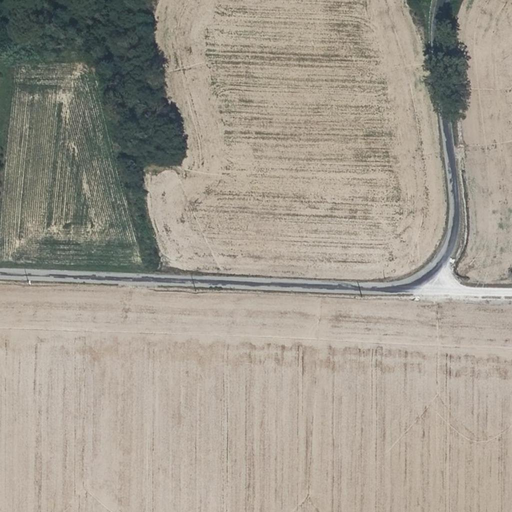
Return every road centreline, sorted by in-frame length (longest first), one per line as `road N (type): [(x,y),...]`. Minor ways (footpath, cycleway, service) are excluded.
road 1 (tertiary): [(419,288),(0,276)]
road 2 (tertiary): [(448,0),(444,79),(463,176),(461,222),(451,249),(419,288)]
